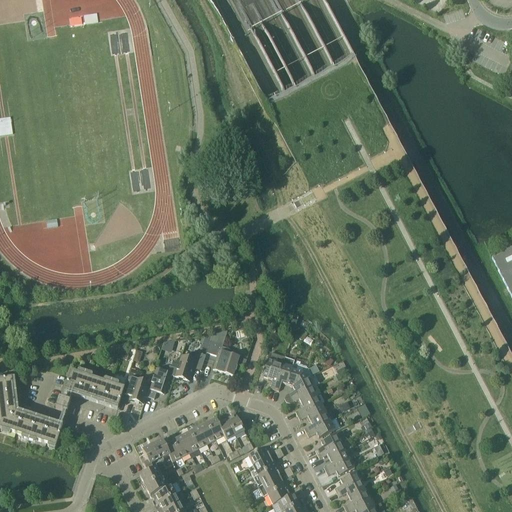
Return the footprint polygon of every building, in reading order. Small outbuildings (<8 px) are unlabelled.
[(208,0),(211,6),(231,43),(249,76),(250,77),(250,76),(232,42),(212,5),(209,0),(208,0)] [(70,17),(71,25),(82,23),(81,16),(70,17)] [(1,119),(0,119),(0,136),(4,136),(7,136),(13,135),(10,118),(4,119),(1,119)] [(52,220),(53,227),(63,226),(62,219),(52,220)] [(511,300),(511,248),(491,259),(511,300)] [(302,332),(298,339),(302,341),(306,335),(302,332)] [(210,341),(206,354),(216,358),(212,371),(232,377),(234,372),(235,372),(237,368),(236,368),(238,358),(230,356),(231,354),(230,353),(229,351),(227,351),(222,349),(223,345),(210,341)] [(200,372),(205,357),(195,353),(192,361),(181,357),(176,370),(174,378),(189,383),(193,370),(200,372)] [(274,391),(284,360),(269,355),(262,378),(272,381),(269,390),(274,391)] [(326,358),(323,363),(329,367),(332,362),(326,358)] [(291,371),(293,365),(294,363),(284,360),(274,391),(278,393),(281,385),(286,386),(291,371)] [(306,381),(312,378),(308,370),(293,365),(291,371),(286,386),(292,388),(306,381)] [(174,378),(176,370),(169,367),(167,373),(155,370),(150,385),(146,398),(154,401),(156,393),(163,395),(169,377),(174,378)] [(146,398),(150,385),(139,381),(141,375),(130,371),(125,386),(132,388),(128,401),(143,406),(146,398)] [(118,408),(124,389),(85,376),(86,374),(80,372),(79,375),(71,372),(64,393),(77,398),(78,396),(118,408)] [(289,401),(313,388),(309,380),(312,378),(306,381),(292,388),(294,392),(286,396),(289,401)] [(62,426),(51,422),(49,422),(48,424),(15,414),(11,379),(0,380),(0,429),(50,446),(49,449),(54,451),(60,434),(62,426)] [(301,405),(317,397),(313,388),(289,401),(291,405),(299,401),(301,405)] [(297,418),(322,405),(317,397),(301,405),(303,409),(295,413),(297,418)] [(72,415),(75,405),(59,400),(55,410),(72,415)] [(347,404),(339,408),(341,413),(343,412),(349,409),(347,404)] [(309,422),(326,414),(322,405),(297,418),(299,422),(307,418),(309,422)] [(364,406),(357,409),(359,414),(366,411),(364,406)] [(235,437),(244,432),(233,411),(231,412),(230,415),(231,418),(226,420),(235,437)] [(306,435),(330,422),(326,414),(309,422),(312,427),(304,431),(306,435)] [(235,437),(226,420),(221,422),(220,420),(218,419),(215,420),(224,437),(226,442),(235,437)] [(215,442),(224,437),(215,420),(207,425),(215,442)] [(330,422),(306,435),(308,439),(316,435),(318,440),(335,431),(340,428),(336,420),(330,422)] [(207,446),(215,442),(207,425),(198,429),(207,446)] [(198,450),(207,446),(198,429),(189,434),(198,450)] [(317,456),(346,441),(342,432),(320,443),(322,448),(315,452),(317,456)] [(190,455),(198,450),(189,434),(181,438),(190,455)] [(181,459),(190,455),(181,438),(172,442),(181,459)] [(329,461),(345,452),(350,450),(346,441),(317,456),(319,460),(327,457),(329,461)] [(164,447),(164,446),(162,442),(142,452),(148,464),(143,466),(147,474),(140,478),(150,498),(171,486),(164,489),(154,470),(153,471),(151,467),(169,457),(164,447)] [(172,464),(181,459),(172,442),(164,446),(164,447),(169,457),(172,464)] [(253,467),(270,459),(268,454),(270,453),(267,447),(248,457),(253,467)] [(379,447),(374,450),(377,457),(382,454),(379,447)] [(326,473),(349,461),(345,452),(329,461),(331,465),(323,469),(326,473)] [(253,479),(277,467),(275,463),(273,464),(270,459),(253,467),(248,470),(253,479)] [(349,461),(326,473),(328,478),(335,474),(338,478),(354,470),(349,461)] [(258,489),(280,478),(277,473),(280,472),(277,467),(253,479),(258,489)] [(336,495),(360,482),(356,474),(340,482),(342,486),(334,490),(336,495)] [(263,499),(287,486),(285,482),(282,483),(280,478),(258,489),(263,499)] [(348,499),(364,491),(360,482),(336,495),(338,499),(346,495),(348,499)] [(158,503),(175,495),(171,486),(150,498),(151,500),(153,500),(156,499),(158,503)] [(290,498),(290,497),(287,492),(290,491),(287,486),(263,499),(268,497),(273,507),(277,504),(290,498)] [(345,511),(369,499),(364,491),(348,499),(351,503),(343,507),(345,511)] [(163,511),(180,504),(175,495),(158,503),(161,509),(158,510),(157,511),(163,511)] [(297,501),(294,496),(294,495),(290,497),(290,498),(277,504),(280,511),(285,511),(301,504),(299,499),(297,501)] [(355,511),(365,511),(373,508),(369,499),(345,511),(354,511),(355,511)]
